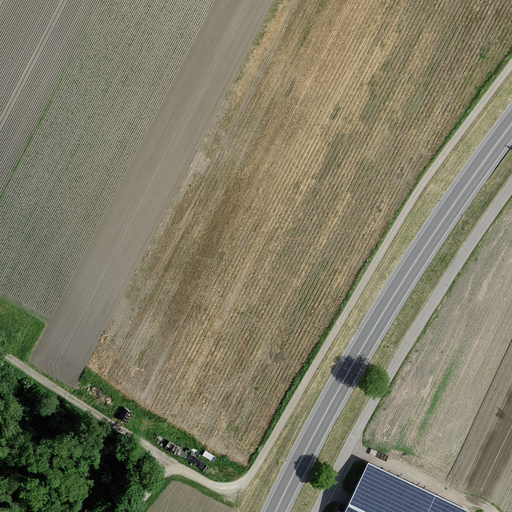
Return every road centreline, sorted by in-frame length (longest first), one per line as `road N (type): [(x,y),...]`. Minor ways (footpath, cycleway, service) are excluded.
road 1 (track): [(164,455),(220,484),(265,450),(349,296),(511,68)]
road 2 (trunk): [(511,123),(372,329),(275,511)]
road 3 (track): [(317,511),(445,281),(511,182)]
road 4 (track): [(0,348),(164,455)]
